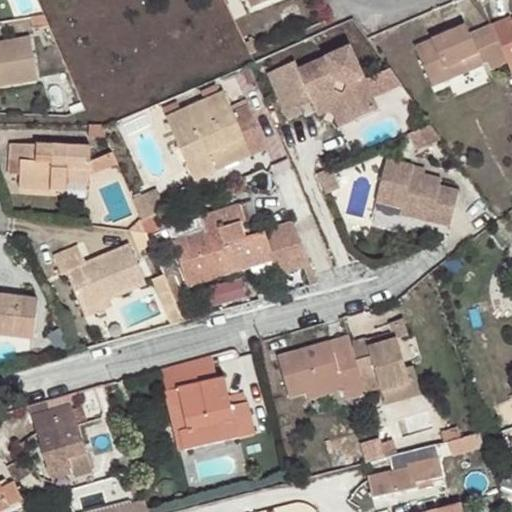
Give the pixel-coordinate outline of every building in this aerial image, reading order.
[(248,0),(252,8),(272,0),(248,0)] [(511,19),(510,16),(490,24),(506,62),(511,75),(511,19)] [(506,62),(490,24),(469,33),(465,24),(415,46),(433,87),(487,64),(490,69),(506,62)] [(0,86),(38,80),(31,36),(0,41),(0,86)] [(249,53),(259,49),(253,36),(244,40),(249,53)] [(299,69),(298,69),(310,98),(315,109),(338,99),(346,103),(353,120),(377,110),(350,47),(299,69)] [(295,60),(282,66),(298,103),(310,98),(298,69),(299,69),(295,60)] [(282,66),(268,72),(288,118),(302,112),(298,103),(282,66)] [(234,113),(225,93),(167,117),(193,181),(269,148),(250,106),(234,113)] [(338,99),(315,109),(321,123),(330,119),(337,121),(339,126),(353,120),(346,103),(338,99)] [(88,186),(88,183),(91,146),(11,143),(10,159),(21,160),(21,187),(67,189),(67,185),(88,186)] [(439,176),(421,172),(410,169),(412,162),(384,154),(372,197),(400,204),(398,211),(448,224),(457,189),(438,184),(439,176)] [(410,169),(421,172),(423,165),(412,162),(410,169)] [(339,184),(331,163),(316,169),(324,191),(339,184)] [(100,184),(88,183),(88,186),(88,199),(100,198),(100,184)] [(159,192),(134,203),(140,218),(166,208),(159,192)] [(246,224),(240,206),(200,219),(205,235),(174,245),(187,286),(273,259),(278,274),(311,263),(293,223),(238,239),(235,228),(246,224)] [(166,208),(140,218),(146,232),(147,234),(172,224),(166,208)] [(87,262),(80,246),(54,256),(61,274),(67,271),(83,308),(110,297),(145,281),(129,245),(87,262)] [(214,286),(218,304),(248,296),(244,279),(214,286)] [(39,299),(0,295),(0,335),(34,340),(39,299)] [(110,297),(83,308),(87,318),(113,306),(110,297)] [(171,322),(183,319),(177,305),(166,309),(171,322)] [(370,346),(399,337),(396,329),(368,338),(370,346)] [(368,338),(352,342),(353,345),(357,358),(367,391),(382,386),(383,389),(412,381),(407,366),(399,337),(370,346),(368,338)] [(344,387),(347,398),(368,392),(367,391),(357,358),(338,363),(334,350),(330,338),(279,353),(290,395),(309,389),(342,379),(344,387)] [(353,345),(334,350),(338,363),(357,358),(353,345)] [(159,371),(165,393),(180,389),(216,380),(211,357),(159,371)] [(425,389),(416,363),(407,366),(412,381),(383,389),(387,401),(425,389)] [(181,430),(187,450),(256,433),(249,403),(233,406),(227,377),(216,380),(180,389),(190,428),(181,430)] [(342,379),(309,389),(312,397),(344,387),(342,379)] [(180,389),(165,393),(180,452),(187,450),(181,430),(190,428),(180,389)] [(49,473),(73,465),(71,456),(86,452),(73,405),(33,416),(49,473)] [(396,464),(390,437),(363,442),(367,464),(385,461),(386,466),(396,464)] [(71,456),(73,465),(76,475),(92,470),(86,452),(71,456)] [(445,475),(441,457),(409,463),(410,468),(370,476),(374,496),(419,488),(418,481),(445,475)] [(0,501),(7,498),(10,505),(24,498),(16,481),(3,488),(1,482),(0,482),(0,501)] [(148,511),(143,495),(87,511),(148,511)]
